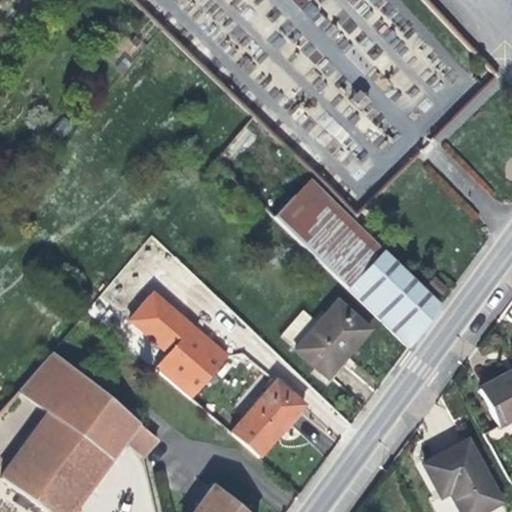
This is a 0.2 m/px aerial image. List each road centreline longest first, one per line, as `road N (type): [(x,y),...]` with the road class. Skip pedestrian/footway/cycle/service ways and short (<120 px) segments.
road 1 (tertiary): [(314,511),(511,245)]
road 2 (residential): [(427,136),(511,226)]
